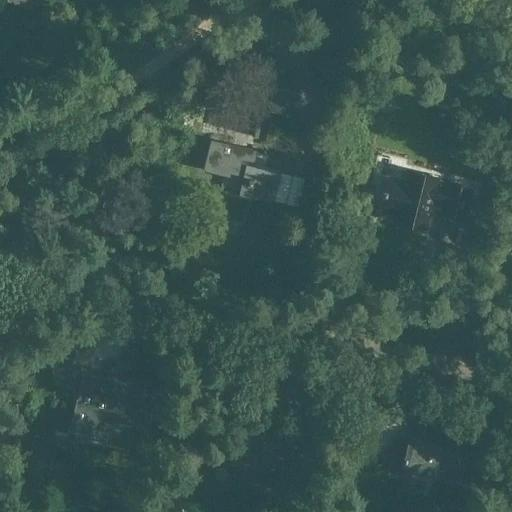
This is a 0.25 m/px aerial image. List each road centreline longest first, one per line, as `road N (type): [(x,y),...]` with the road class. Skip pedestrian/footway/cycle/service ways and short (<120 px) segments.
road 1 (unclassified): [(511,380),(0,254)]
road 2 (track): [(0,179),(245,0)]
